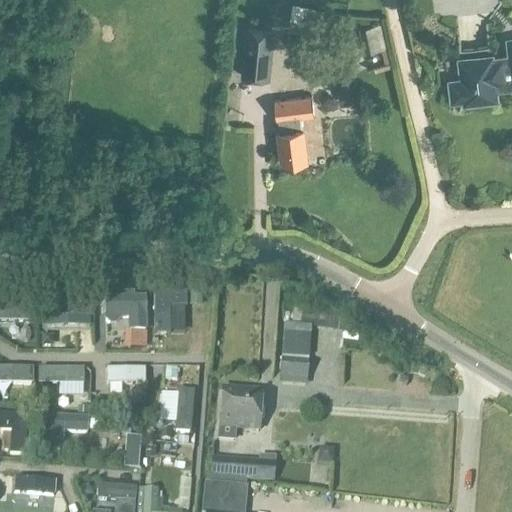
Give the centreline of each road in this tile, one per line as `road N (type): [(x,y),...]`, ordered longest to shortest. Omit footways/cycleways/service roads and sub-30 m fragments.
road 1 (unclassified): [(391,308),(310,263),(270,252),(0,266)]
road 2 (residential): [(442,221),(391,0)]
road 3 (unclassified): [(469,511),(483,363)]
